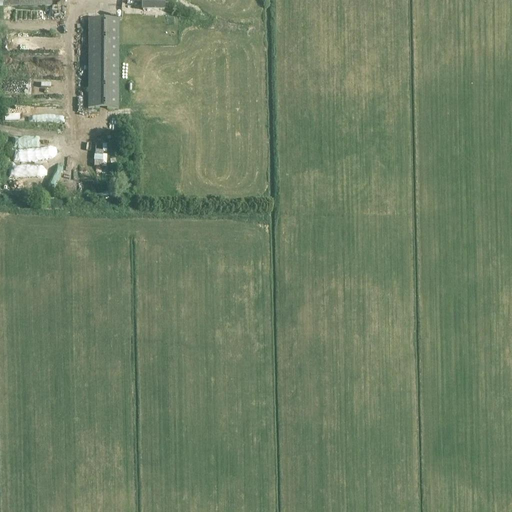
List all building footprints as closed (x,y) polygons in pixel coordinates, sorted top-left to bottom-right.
[(170,0),(135,0),(136,4),(147,4),(147,8),(166,8),(167,5),(170,5),(170,0)] [(12,14),(13,23),(29,22),(48,21),(48,12),(12,14)] [(119,20),(88,20),(88,109),(118,109),(119,20)] [(15,88),(67,87),(67,77),(15,78),(15,88)] [(38,116),(38,104),(20,104),(20,116),(38,116)] [(60,165),(44,168),(46,177),(62,174),(60,165)] [(90,170),(88,174),(99,181),(101,178),(90,170)]
